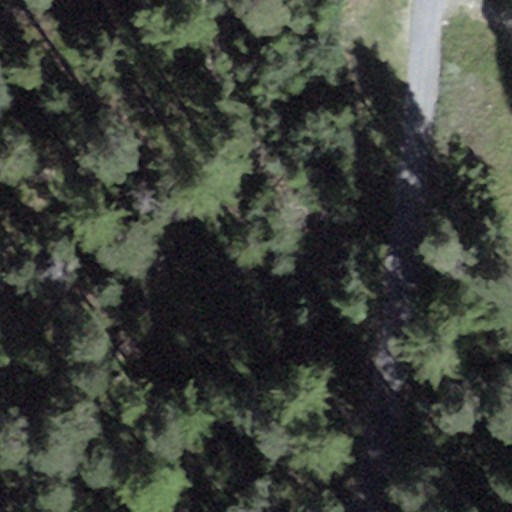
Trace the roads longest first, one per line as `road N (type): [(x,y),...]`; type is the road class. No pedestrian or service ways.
road 1 (track): [(411,385),(439,0)]
road 2 (track): [(379,511),(411,385)]
